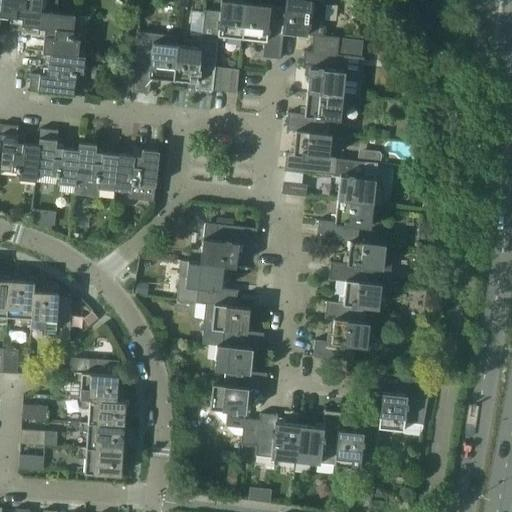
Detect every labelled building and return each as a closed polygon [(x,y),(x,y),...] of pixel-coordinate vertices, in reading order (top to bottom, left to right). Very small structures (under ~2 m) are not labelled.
[(39,28),(39,27),(41,10),(57,12),(58,0),(1,0),(0,14),(0,15),(23,18),(23,24),(22,24),(22,25),(38,27),(39,28)] [(219,35),(242,37),(246,2),(229,0),(221,0),(220,11),(205,9),(201,39),(219,41),(218,41),(219,35)] [(285,0),(285,6),(283,31),(314,34),(312,51),(337,54),(338,54),(338,47),(348,48),(349,37),(323,34),(325,18),(327,3),(324,0),(285,0)] [(285,6),(246,2),(242,37),(266,40),(264,55),(281,58),(283,31),(285,6)] [(43,51),(50,52),(78,55),(78,54),(80,38),(79,38),(73,38),(75,14),(57,12),(41,10),(39,27),(45,27),(43,51)] [(150,76),(173,79),(177,43),(178,35),(138,31),(132,91),(149,93),(149,92),(148,92),(150,76)] [(219,42),(219,41),(201,39),(201,40),(201,46),(177,43),(173,79),(197,81),(196,87),(195,87),(195,88),(213,90),(218,42),(219,42)] [(310,67),(308,91),(343,95),(347,55),(338,54),(337,54),(312,51),(305,50),(303,67),(304,68),(304,67),(310,67)] [(50,52),(48,75),(41,74),(40,73),(40,74),(32,73),(31,72),(29,90),(74,95),(76,71),(83,72),(83,73),(85,55),(78,54),(78,55),(50,52)] [(238,73),(227,71),(225,88),(236,89),(238,73)] [(287,129),(296,130),(296,129),(326,133),(326,132),(328,118),(340,119),(343,95),(308,91),(305,114),(289,113),(290,112),(289,111),(287,129)] [(0,168),(20,171),(19,177),(18,178),(36,180),(37,173),(36,172),(39,144),(24,143),(25,136),(18,135),(17,135),(18,126),(19,126),(19,125),(1,123),(0,134),(0,168)] [(76,184),(76,177),(79,149),(78,149),(56,146),(56,140),(57,140),(57,139),(56,139),(57,131),(58,131),(58,130),(41,128),(39,144),(36,172),(37,173),(60,175),(59,181),(58,181),(58,182),(76,184)] [(379,128),(378,138),(389,139),(390,129),(379,128)] [(333,175),(334,175),(336,158),(336,157),(335,157),(329,157),(331,133),(326,132),(326,133),(296,129),(296,130),(294,153),(287,152),(288,151),(287,151),(285,169),(333,174),(333,175)] [(98,186),(115,188),(119,153),(95,151),(96,144),(97,144),(97,143),(79,142),(78,149),(79,149),(76,177),(99,179),(99,186),(98,186)] [(119,153),(115,188),(132,190),(132,189),(131,189),(132,183),(156,186),(159,150),(142,148),(142,149),(143,149),(142,155),(119,153)] [(377,162),(336,158),(334,175),(334,174),(340,175),(338,198),(373,202),(379,203),(381,187),(375,186),(377,162)] [(317,236),(350,240),(357,240),(358,225),(370,227),(373,202),(338,198),(335,222),(320,220),(320,219),(319,219),(317,236)] [(205,222),(201,261),(201,262),(224,264),(224,265),(236,266),(239,242),(254,244),(254,245),(255,245),(257,228),(205,222)] [(350,240),(347,263),(332,261),(332,260),(331,260),(329,278),(347,280),(381,283),(389,284),(393,244),(357,240),(350,240)] [(196,302),(206,303),(214,304),(214,303),(236,306),(236,305),(238,289),(237,289),(237,290),(221,288),(224,265),(224,264),(201,262),(201,261),(189,260),(181,260),(178,281),(176,283),(178,286),(176,299),(196,301),(196,302)] [(0,322),(7,323),(7,316),(10,275),(0,274),(0,322)] [(20,324),(31,325),(34,286),(35,277),(10,275),(7,316),(21,317),(20,324)] [(325,318),(334,318),(365,321),(366,306),(378,307),(381,283),(347,280),(344,303),(328,301),(328,300),(327,300),(325,318)] [(137,281),(136,294),(145,295),(146,282),(137,281)] [(31,325),(31,326),(45,327),(44,335),(55,335),(54,340),(70,340),(71,312),(72,299),(58,298),(59,288),(34,286),(31,325)] [(427,290),(426,298),(437,300),(439,291),(427,290)] [(202,342),(217,343),(222,344),(257,348),(257,349),(262,349),(264,332),(263,332),(263,333),(247,331),(250,307),(236,305),(236,306),(214,303),(214,304),(206,303),(202,342)] [(92,311),(84,319),(89,325),(98,318),(92,311)] [(334,318),(332,342),(316,340),(316,339),(315,339),(313,356),(353,361),(355,345),(367,346),(369,321),(365,321),(334,318)] [(176,343),(167,346),(170,355),(176,353),(178,349),(176,343)] [(226,369),(225,384),(248,387),(248,388),(265,390),(267,372),(266,372),(265,373),(250,371),(252,348),(257,349),(257,348),(222,344),(217,343),(214,368),(226,369)] [(5,348),(3,372),(17,373),(19,349),(5,348)] [(71,357),(70,372),(75,372),(74,382),(81,383),(80,398),(82,398),(82,397),(120,399),(121,399),(122,374),(114,373),(114,364),(99,363),(99,358),(71,357)] [(383,391),(381,402),(380,416),(378,426),(380,427),(404,429),(404,422),(423,424),(432,378),(408,375),(407,376),(408,376),(407,394),(383,391)] [(241,443),(256,445),(257,445),(260,420),(259,420),(245,418),(248,388),(248,387),(225,384),(213,383),(210,408),(227,410),(226,425),(243,427),(241,443)] [(89,409),(88,422),(128,425),(130,399),(121,399),(120,399),(82,397),(82,398),(81,408),(89,409)] [(47,405),(23,404),(22,418),(46,420),(47,405)] [(300,424),(296,459),(336,464),(339,428),(341,412),(324,410),(324,411),(325,411),(323,427),(300,424)] [(255,455),(296,459),(300,424),(276,421),(277,415),(278,415),(278,414),(260,412),(259,420),(260,420),(257,445),(256,445),(255,455)] [(339,428),(336,464),(360,466),(361,455),(377,456),(380,427),(378,426),(380,416),(364,414),(362,431),(339,428)] [(87,433),(86,446),(126,449),(128,425),(88,422),(81,421),(80,433),(87,433)] [(21,429),(20,443),(45,444),(45,430),(21,429)] [(243,444),(241,456),(254,458),(256,446),(243,444)] [(126,449),(86,446),(79,446),(78,457),(86,458),(85,472),(125,475),(126,449)] [(44,455),(20,454),(19,468),(43,470),(44,455)] [(376,486),(375,497),(385,498),(386,491),(382,486),(376,486)]
